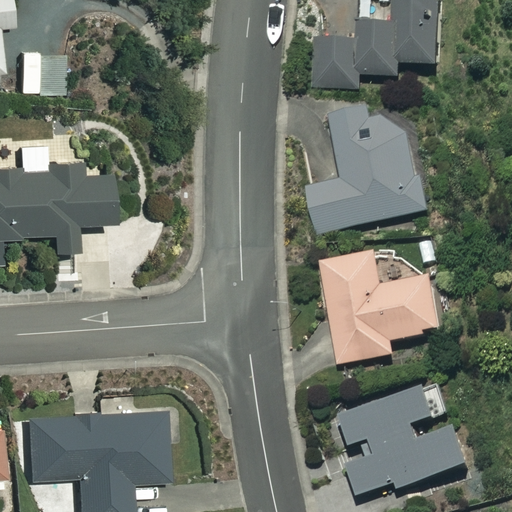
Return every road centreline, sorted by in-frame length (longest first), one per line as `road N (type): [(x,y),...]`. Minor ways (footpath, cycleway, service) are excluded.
road 1 (residential): [(244,320),(239,102),(252,0)]
road 2 (residential): [(244,320),(0,336)]
road 3 (residential): [(276,511),(244,320)]
